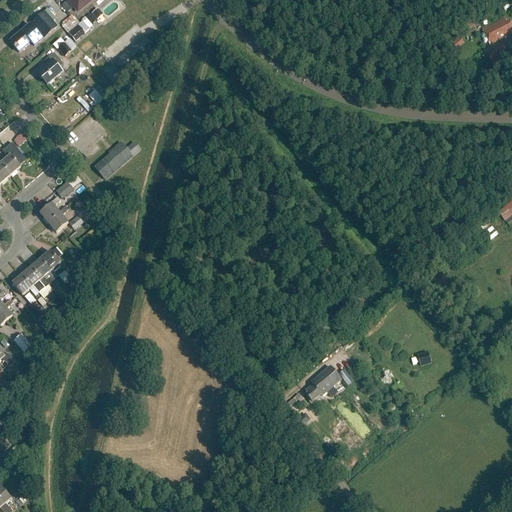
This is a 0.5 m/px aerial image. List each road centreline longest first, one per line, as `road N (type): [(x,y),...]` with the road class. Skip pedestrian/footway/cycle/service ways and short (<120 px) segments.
road 1 (track): [(219,13),(84,511)]
road 2 (unclassified): [(511,118),(356,103),(279,65),(204,0)]
road 3 (residential): [(0,263),(22,239),(10,210),(55,169),(58,156)]
